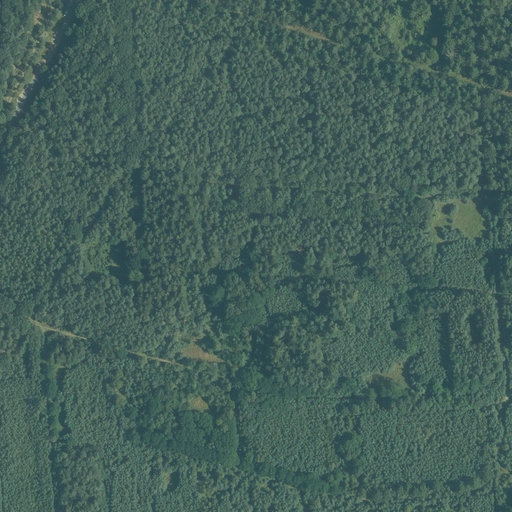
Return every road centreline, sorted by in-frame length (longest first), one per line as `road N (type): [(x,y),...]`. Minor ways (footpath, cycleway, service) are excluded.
road 1 (track): [(473,0),(482,192),(492,216),(506,363),(495,511)]
road 2 (track): [(55,511),(44,360),(70,334)]
road 3 (tertiary): [(0,146),(76,0)]
